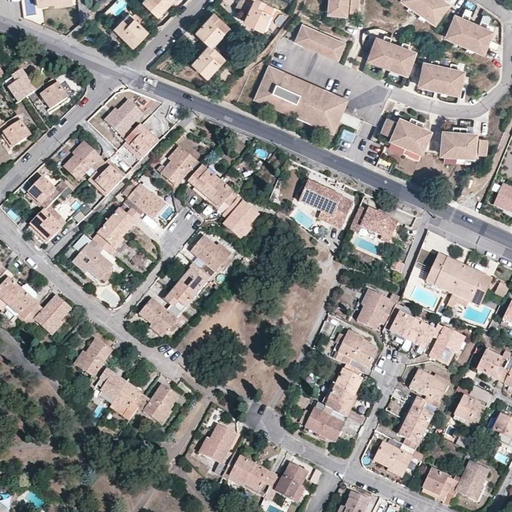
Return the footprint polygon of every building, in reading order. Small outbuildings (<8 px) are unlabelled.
[(37,0),(38,6),(54,4),(54,8),(72,6),(71,0),(37,0)] [(171,4),(174,0),(145,0),(145,1),(162,17),(173,6),(171,4)] [(256,0),(246,0),(245,5),(252,9),(255,2),(256,0)] [(278,8),(261,0),(256,0),(255,2),(252,9),(247,20),(267,29),(278,8)] [(360,0),(331,0),(331,13),(348,14),(349,5),(352,5),(352,12),(360,13),(360,0)] [(402,0),(403,0),(416,10),(418,8),(422,2),(420,0),(402,0)] [(432,0),(420,0),(422,2),(418,8),(424,12),(428,6),(430,8),(433,4),(431,2),(432,0)] [(449,6),(444,2),(444,0),(432,0),(431,2),(433,4),(430,8),(428,6),(424,12),(422,14),(436,24),(445,12),(449,6)] [(224,22),(215,14),(198,32),(211,44),(222,32),(218,28),(224,22)] [(471,17),(465,14),(462,19),(459,17),(456,16),(446,37),(456,41),(461,44),(462,41),(466,34),(463,33),(466,29),(468,30),(469,27),(471,23),(469,22),(471,17)] [(114,29),(120,33),(117,36),(131,48),(148,32),(130,15),(114,29)] [(493,33),(487,30),(489,25),(482,22),(480,27),(478,26),(476,30),(474,33),(477,34),(475,39),(472,38),(469,44),(468,46),(469,46),(469,47),(483,54),(493,33)] [(338,39),(303,25),(296,42),(304,45),(305,41),(312,44),(333,53),(338,39)] [(474,33),(476,30),(469,27),(468,30),(466,29),(463,33),(466,34),(462,41),(469,44),(472,38),(475,39),(477,34),(474,33)] [(390,44),(392,39),(386,36),(383,41),(377,38),(369,60),(384,66),(385,64),(388,57),(385,56),(387,51),(390,52),(391,49),(393,45),(390,44)] [(415,54),(409,51),(411,46),(404,43),(402,48),(400,48),(398,52),(396,55),(399,56),(397,61),(395,60),(392,67),(391,69),(406,75),(415,54)] [(225,57),(211,44),(194,63),(211,79),(222,67),(218,63),(225,57)] [(333,53),(312,44),(310,48),(332,56),(333,53)] [(398,52),(391,49),(390,52),(387,51),(385,56),(388,57),(385,64),(392,67),(395,60),(397,61),(399,56),(396,55),(398,52)] [(439,66),(441,61),(433,59),(432,64),(425,63),(420,85),(436,89),(437,87),(439,79),(436,79),(437,74),(440,75),(440,72),(441,67),(439,66)] [(449,69),(447,73),(448,73),(447,77),(449,77),(448,82),(446,81),(443,91),(449,92),(459,95),(465,73),(458,71),(460,66),(453,64),(452,64),(451,69),(449,69)] [(323,92),(287,77),(286,79),(283,77),(285,73),(270,66),(255,99),(271,106),(272,103),(299,114),(298,117),(311,123),(312,120),(333,129),(345,101),(335,97),(337,94),(324,89),(323,92)] [(13,78),(5,83),(18,102),(36,90),(28,79),(29,78),(22,68),(11,75),(13,78)] [(447,77),(448,73),(447,73),(440,72),(440,75),(437,74),(436,79),(439,79),(437,87),(444,89),(446,81),(448,82),(449,77),(447,77)] [(40,94),(51,109),(68,96),(53,77),(42,86),(45,90),(40,94)] [(136,132),(131,128),(143,115),(129,102),(119,113),(119,114),(108,125),(126,143),(136,132)] [(119,113),(116,110),(104,122),(108,125),(119,114),(119,113)] [(424,120),(413,116),(411,121),(400,117),(398,121),(395,119),(396,117),(388,114),(382,129),(390,133),(391,130),(394,131),(391,138),(400,141),(413,147),(421,150),(425,143),(422,142),(424,137),(426,138),(430,129),(422,125),(424,120)] [(13,147),(30,135),(17,116),(6,123),(0,127),(4,134),(13,147)] [(466,132),(466,127),(460,127),(453,126),(453,132),(443,131),(442,139),(445,139),(445,144),(442,144),(441,154),(457,156),(463,156),(473,157),(474,153),(478,153),(477,155),(486,156),(487,139),(479,139),(479,142),(475,141),(476,134),(467,133),(467,132),(466,132)] [(143,159),(158,143),(149,135),(141,128),(136,132),(126,143),(143,159)] [(339,137),(353,142),(356,133),(343,128),(339,137)] [(11,148),(13,147),(4,134),(2,136),(11,148)] [(88,148),(84,144),(72,156),(74,158),(76,159),(88,148)] [(64,169),(78,183),(91,170),(96,175),(106,165),(88,148),(76,159),(74,158),(64,169)] [(183,153),(179,150),(169,161),(171,164),(173,165),(183,153)] [(186,179),(191,183),(193,180),(202,169),(183,153),(173,165),(171,164),(161,176),(177,189),(186,179)] [(96,185),(108,196),(123,181),(106,165),(96,175),(85,187),(90,192),(96,185)] [(203,205),(205,201),(219,184),(202,169),(193,180),(191,183),(188,186),(191,190),(198,195),(195,198),(203,205)] [(41,206),(47,201),(52,206),(61,196),(44,180),(29,195),(41,206)] [(143,182),(140,186),(152,196),(153,194),(155,192),(143,182)] [(332,193),(308,182),(299,203),(321,213),(317,220),(342,231),(355,202),(332,193)] [(237,199),(219,184),(205,201),(218,212),(223,206),(228,210),(237,199)] [(102,203),(108,196),(96,185),(90,192),(102,203)] [(152,196),(140,186),(123,205),(134,214),(139,209),(152,220),(165,205),(153,194),(152,196)] [(511,190),(502,186),(494,204),(511,211),(511,190)] [(195,198),(198,195),(191,190),(188,193),(195,198)] [(221,219),(227,223),(223,229),(237,241),(247,229),(249,230),(259,218),(237,199),(228,210),(221,219)] [(205,201),(203,205),(215,215),(218,212),(205,201)] [(81,224),(91,208),(83,203),(73,218),(81,224)] [(134,214),(123,205),(108,222),(124,237),(139,219),(134,214)] [(367,210),(359,206),(349,231),(358,235),(361,228),(382,237),(381,240),(389,244),(399,222),(383,214),(368,208),(367,210)] [(36,237),(38,234),(49,244),(63,229),(46,213),(29,230),(36,237)] [(124,237),(108,222),(92,240),(103,250),(111,257),(116,251),(113,249),(124,237)] [(237,241),(241,244),(251,232),(249,230),(247,229),(237,241)] [(38,234),(36,237),(46,247),(49,244),(38,234)] [(126,239),(124,237),(113,249),(116,251),(126,239)] [(199,259),(204,264),(199,270),(210,279),(227,259),(214,249),(215,247),(203,237),(191,253),(199,259)] [(103,250),(92,240),(76,260),(88,270),(87,271),(99,282),(101,279),(107,284),(114,277),(108,271),(111,267),(98,256),(103,250)] [(215,247),(214,249),(227,259),(230,255),(217,245),(215,247)] [(451,295),(463,268),(448,261),(437,256),(425,283),(451,295)] [(199,259),(194,265),(199,270),(204,264),(199,259)] [(392,259),(390,269),(401,271),(403,262),(392,259)] [(76,260),(73,263),(85,274),(87,271),(88,270),(76,260)] [(176,281),(179,283),(194,265),(191,263),(176,281)] [(179,283),(196,297),(210,279),(199,270),(194,265),(179,283)] [(477,274),(463,268),(451,295),(479,307),(491,280),(477,274)] [(0,295),(6,301),(20,285),(3,270),(0,273),(0,295)] [(499,280),(494,292),(502,296),(508,284),(499,280)] [(162,300),(164,301),(179,283),(176,281),(162,300)] [(170,306),(181,315),(196,297),(179,283),(164,301),(170,306)] [(20,285),(6,301),(23,317),(37,301),(20,285)] [(373,293),(367,290),(360,305),(363,306),(365,307),(373,293)] [(375,329),(378,322),(384,325),(389,315),(395,305),(398,299),(398,297),(391,294),(388,300),(375,294),(373,293),(365,307),(363,306),(356,319),(375,329)] [(70,306),(56,294),(45,307),(37,301),(23,317),(22,318),(29,325),(35,317),(48,329),(59,317),(60,318),(70,306)] [(150,326),(151,325),(164,335),(181,315),(170,306),(165,312),(151,301),(139,316),(150,326)] [(511,302),(502,320),(511,325),(511,302)] [(405,339),(414,321),(400,314),(403,308),(395,305),(389,315),(396,319),(390,331),(405,339)] [(48,329),(52,332),(63,321),(60,318),(59,317),(48,329)] [(432,335),(435,331),(414,321),(405,339),(425,349),(432,335)] [(435,331),(432,335),(439,339),(431,356),(449,365),(457,351),(454,350),(461,335),(438,324),(435,331)] [(150,326),(148,329),(161,339),(164,335),(151,325),(150,326)] [(349,333),(346,337),(361,344),(362,343),(364,340),(349,333)] [(337,344),(342,346),(338,354),(336,352),(332,359),(347,365),(348,366),(351,359),(363,365),(367,367),(376,349),(362,343),(361,344),(346,337),(341,335),(337,344)] [(457,351),(458,351),(465,337),(461,335),(454,350),(457,351)] [(405,339),(404,342),(424,352),(425,349),(405,339)] [(107,372),(101,368),(111,353),(94,342),(86,354),(88,355),(79,368),(93,379),(88,386),(94,390),(96,388),(107,372)] [(487,351),(478,370),(499,381),(502,373),(508,361),(487,351)] [(86,354),(84,353),(75,366),(79,368),(88,355),(86,354)] [(360,372),(363,365),(351,359),(348,366),(358,371),(360,372)] [(353,394),(361,379),(355,377),(358,371),(348,366),(347,365),(337,386),(353,394)] [(511,369),(509,376),(502,373),(499,381),(505,384),(511,387),(511,369)] [(107,372),(96,388),(115,401),(126,386),(107,372)] [(423,403),(435,409),(445,387),(430,381),(431,379),(417,373),(409,390),(425,398),(423,403)] [(445,387),(447,384),(432,377),(431,379),(430,381),(445,387)] [(353,394),(356,396),(363,381),(361,379),(353,394)] [(333,384),(328,383),(318,405),(325,408),(325,405),(323,404),(333,384)] [(332,411),(343,417),(353,394),(337,386),(333,384),(323,404),(325,405),(325,408),(332,411)] [(138,410),(145,399),(126,386),(115,401),(128,410),(132,406),(138,410)] [(94,390),(104,396),(113,404),(115,401),(96,388),(94,390)] [(162,388),(152,403),(145,399),(138,410),(158,424),(168,411),(169,412),(178,400),(162,388)] [(343,417),(345,418),(356,396),(353,394),(343,417)] [(485,409),(487,406),(465,396),(456,415),(470,422),(473,415),(480,419),(485,409)] [(417,400),(414,399),(403,420),(407,422),(417,400)] [(407,422),(424,430),(435,409),(423,403),(417,400),(407,422)] [(304,432),(319,439),(321,436),(334,442),(344,425),(329,417),(332,411),(325,408),(318,405),(313,415),(307,428),(304,432)] [(158,424),(162,427),(172,414),(169,412),(168,411),(158,424)] [(313,415),(306,411),(300,425),(307,428),(313,415)] [(511,418),(501,414),(494,429),(501,432),(497,440),(509,446),(511,439),(511,418)] [(407,422),(403,420),(396,435),(399,437),(407,422)] [(403,445),(414,451),(424,430),(407,422),(399,437),(405,440),(403,445)] [(218,426),(210,440),(212,441),(204,456),(219,464),(214,473),(222,476),(227,468),(233,456),(226,452),(235,435),(218,426)] [(200,454),(204,456),(212,441),(210,440),(208,439),(200,454)] [(414,451),(403,445),(399,453),(383,445),(374,463),(388,469),(388,468),(403,474),(414,451)] [(230,477),(245,485),(254,466),(233,456),(227,468),(233,471),(230,477)] [(281,480),(276,477),(269,492),(276,495),(276,493),(296,502),(303,487),(300,486),(307,472),(298,468),(300,461),(293,458),(290,464),(289,463),(281,480)] [(470,462),(460,482),(454,479),(448,491),(456,495),(458,490),(472,497),(479,485),(481,486),(488,471),(470,462)] [(275,477),(254,466),(245,485),(265,495),(275,477)] [(388,469),(387,472),(401,479),(403,474),(388,468),(388,469)] [(454,479),(433,469),(423,489),(438,495),(441,488),(448,491),(454,479)] [(230,477),(229,480),(243,488),(245,485),(230,477)] [(267,496),(269,492),(276,477),(275,477),(265,495),(267,496)] [(245,485),(243,488),(264,498),(265,495),(245,485)] [(472,497),(477,500),(483,487),(481,486),(479,485),(472,497)] [(438,495),(436,498),(444,502),(448,491),(441,488),(438,495)] [(423,489),(422,491),(436,498),(438,495),(423,489)] [(0,500),(8,503),(11,494),(0,490),(0,500)] [(276,495),(269,492),(267,496),(265,500),(272,503),(276,495)] [(348,507),(345,511),(364,511),(370,501),(353,493),(346,507),(348,507)] [(44,505),(50,511),(62,502),(51,497),(44,505)] [(60,511),(66,507),(62,502),(52,511),(60,511)]
